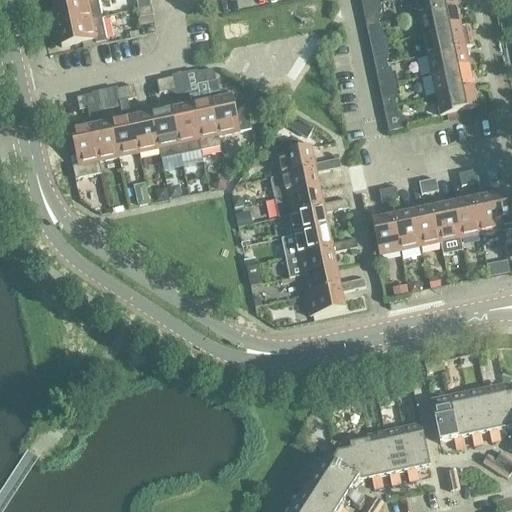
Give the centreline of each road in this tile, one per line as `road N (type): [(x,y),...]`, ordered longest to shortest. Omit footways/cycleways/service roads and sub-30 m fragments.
road 1 (residential): [(349,0),(381,174),(511,148)]
road 2 (tertiary): [(46,210),(50,233),(141,306),(218,352),(267,354)]
road 3 (tertiary): [(267,354),(46,210)]
road 4 (tertiary): [(267,354),(511,308)]
road 5 (residential): [(18,90),(170,58),(172,0)]
